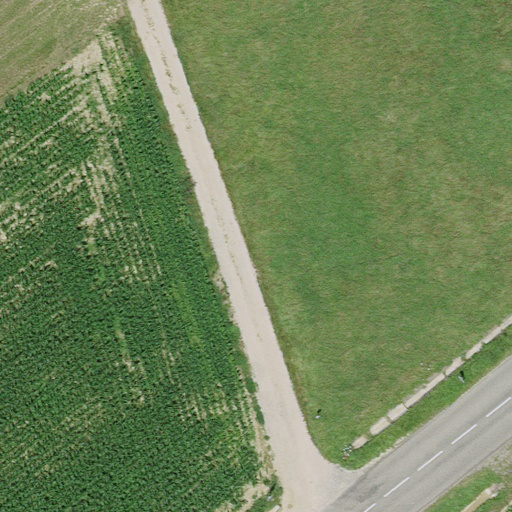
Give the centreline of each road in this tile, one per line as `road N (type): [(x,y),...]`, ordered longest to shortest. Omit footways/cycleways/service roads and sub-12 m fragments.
road 1 (track): [(137,0),(331,511)]
road 2 (tertiary): [(511,386),(376,511)]
